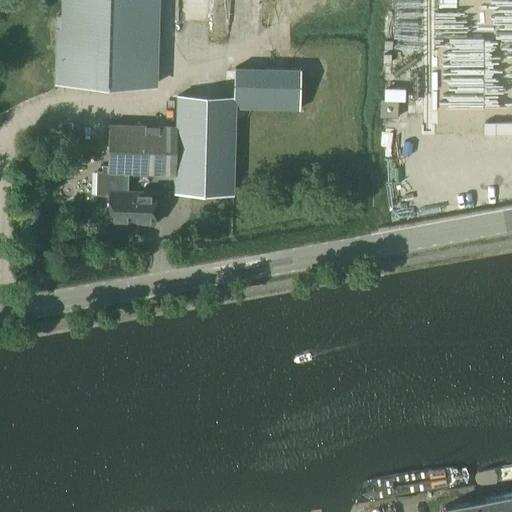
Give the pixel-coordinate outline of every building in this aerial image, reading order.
[(156,0),(65,0),(63,87),(154,90),(156,0)] [(109,123),(108,165),(103,164),(103,170),(97,170),(97,194),(110,194),(109,222),(154,223),(155,191),(128,190),(128,172),(176,174),(175,191),(225,192),(233,192),(236,106),(300,108),(300,68),(235,66),(234,96),(178,95),(177,125),(109,123)] [(385,89),(384,98),(404,99),(405,89),(385,89)] [(380,99),(380,116),(397,117),(398,99),(380,99)] [(511,511),(511,492),(445,506),(446,511),(511,511)]
